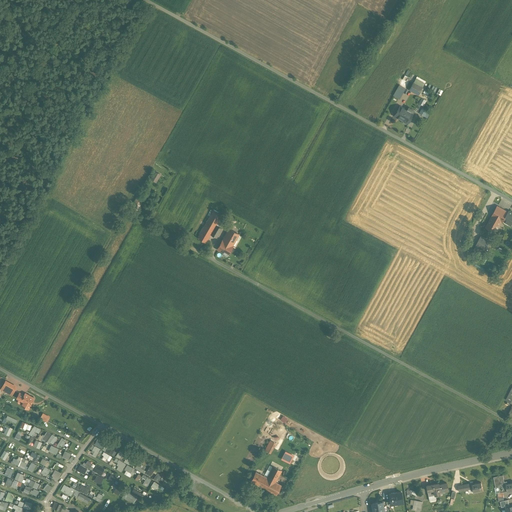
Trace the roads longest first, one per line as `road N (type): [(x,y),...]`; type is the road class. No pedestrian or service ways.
road 1 (residential): [(511,201),(149,0)]
road 2 (unclassified): [(511,424),(206,256)]
road 3 (unclassified): [(251,511),(0,368)]
road 4 (tertiary): [(511,452),(362,489)]
